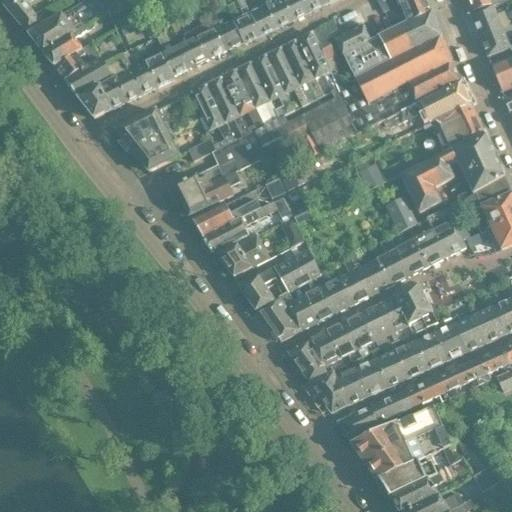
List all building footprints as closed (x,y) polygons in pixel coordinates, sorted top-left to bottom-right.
[(39,19),(25,3),(23,0),(11,0),(8,3),(5,0),(1,3),(28,35),(50,22),(46,15),(39,19)] [(110,0),(117,15),(141,3),(139,0),(110,0)] [(278,29),(267,6),(266,6),(263,0),(252,0),(258,10),(251,14),(261,37),(278,29)] [(283,0),(278,0),(267,6),(278,29),(294,21),(283,0)] [(303,0),(283,0),(294,21),(310,13),(303,0)] [(327,5),(324,0),(303,0),(310,13),(327,5)] [(364,17),(380,9),(376,0),(362,0),(357,3),(364,17)] [(382,0),(388,11),(400,6),(401,7),(416,0),(382,0)] [(428,0),(416,0),(401,7),(405,17),(402,18),(404,26),(433,13),(428,0)] [(494,7),(490,0),(465,0),(472,15),(494,7)] [(87,12),(81,3),(70,11),(76,20),(87,12)] [(494,7),(472,15),(471,16),(474,21),(496,12),(494,7)] [(244,17),(234,22),(244,44),(245,45),(261,37),(251,14),(249,15),(246,8),(242,11),(244,17)] [(68,12),(50,22),(28,35),(43,54),(77,33),(69,22),(73,18),(68,12)] [(498,16),(496,12),(474,21),(481,39),(504,30),(498,16)] [(215,13),(209,16),(216,31),(226,53),(244,44),(234,22),(222,28),(215,13)] [(339,34),(333,21),(312,33),(313,35),(333,75),(343,71),(337,58),(343,55),(344,58),(345,57),(356,81),(442,37),(433,13),(404,26),(403,27),(400,28),(394,31),(372,41),(365,29),(364,30),(361,24),(339,34)] [(504,30),(511,26),(510,27),(504,14),(498,16),(504,30)] [(200,20),(203,27),(187,35),(187,37),(191,43),(198,40),(208,61),(226,53),(216,31),(209,16),(200,20)] [(187,37),(187,35),(180,22),(171,26),(177,38),(178,41),(187,37)] [(92,23),(77,33),(43,54),(54,68),(76,53),(83,49),(77,40),(95,28),(92,23)] [(511,49),(504,30),(481,39),(488,58),(509,50),(511,49)] [(333,75),(313,35),(298,42),(316,81),(325,76),(333,93),(340,89),(333,75)] [(178,41),(177,38),(161,47),(165,56),(162,57),(174,81),(175,80),(173,78),(190,70),(180,49),(191,43),(187,37),(178,41)] [(286,117),(280,120),(269,125),(283,151),(302,140),(312,135),(322,154),(360,134),(386,121),(462,84),(453,62),(442,37),(356,81),(340,89),(333,93),(336,99),(289,123),(286,117)] [(198,40),(191,43),(180,49),(190,70),(208,61),(198,40)] [(316,81),(298,42),(282,50),(301,88),(309,84),(318,101),(325,97),(316,81)] [(76,53),(54,68),(65,82),(87,67),(80,59),(87,54),(94,63),(101,60),(91,44),(83,50),(83,49),(76,53)] [(165,56),(161,47),(140,57),(145,66),(147,65),(159,88),(174,81),(162,57),(165,56)] [(301,88),(282,50),(268,57),(287,96),(295,92),(303,108),(310,105),(301,88)] [(101,60),(94,63),(87,67),(65,82),(78,100),(100,88),(116,80),(131,73),(137,70),(128,53),(123,55),(123,54),(105,65),(101,60)] [(511,53),(511,54),(509,55),(490,62),(503,93),(511,89),(511,53)] [(287,96),(268,57),(253,64),(272,103),(280,99),(285,107),(276,111),(280,120),(286,117),(295,112),(287,96)] [(272,103),(253,64),(238,72),(265,128),(269,125),(280,120),(276,111),(272,103)] [(145,66),(137,70),(131,73),(143,96),(159,88),(147,65),(145,66)] [(265,128),(238,72),(223,79),(242,117),(249,114),(255,127),(248,130),(250,135),(265,128)] [(131,73),(116,80),(127,104),(143,96),(131,73)] [(242,117),(223,79),(208,87),(227,125),(235,121),(243,139),(250,135),(248,130),(242,117)] [(127,104),(116,80),(100,88),(112,111),(127,104)] [(462,84),(386,121),(391,129),(425,113),(431,125),(472,106),(462,84)] [(208,87),(192,94),(201,112),(210,134),(219,130),(224,141),(214,146),(217,152),(235,143),(227,125),(208,87)] [(112,111),(100,88),(78,100),(94,120),(112,111)] [(472,106),(431,125),(445,156),(486,136),(472,106)] [(183,116),(188,126),(200,120),(195,110),(183,116)] [(168,135),(156,112),(117,132),(133,152),(168,135)] [(219,167),(176,187),(175,188),(175,189),(170,193),(177,204),(182,202),(190,218),(191,217),(234,196),(231,188),(241,183),(236,174),(264,160),(283,151),(269,125),(265,128),(250,135),(243,139),(235,143),(217,152),(213,154),(219,167)] [(179,158),(168,135),(133,152),(149,173),(179,158)] [(311,159),(322,154),(312,135),(302,140),(311,159)] [(486,136),(445,156),(401,178),(421,215),(442,204),(436,190),(455,181),(450,168),(458,165),(464,178),(498,162),(486,135),(486,136)] [(210,140),(188,151),(194,163),(213,154),(217,152),(214,146),(210,140)] [(280,176),(288,193),(318,177),(310,161),(280,176)] [(511,192),(498,162),(464,178),(471,190),(457,198),(460,204),(459,205),(465,217),(467,216),(482,209),(511,194),(511,192)] [(396,163),(362,172),(367,188),(400,179),(396,163)] [(511,194),(482,209),(487,221),(477,226),(481,235),(511,220),(511,194)] [(398,236),(418,226),(405,199),(385,209),(398,236)] [(225,205),(192,221),(197,229),(196,232),(199,235),(202,236),(203,238),(256,213),(263,209),(259,202),(252,205),(231,214),(225,205)] [(256,213),(203,238),(213,255),(250,237),(246,227),(278,212),(274,203),(263,209),(256,213)] [(290,212),(297,226),(314,218),(307,204),(290,212)] [(487,221),(482,209),(467,216),(476,237),(481,235),(477,226),(487,221)] [(440,214),(426,222),(447,259),(466,249),(463,243),(453,223),(452,224),(452,222),(446,225),(440,214)] [(465,217),(453,223),(463,243),(466,241),(476,237),(467,216),(465,217)] [(476,237),(466,241),(470,250),(497,238),(502,251),(511,246),(511,220),(481,235),(476,237)] [(424,237),(414,242),(428,268),(447,259),(426,222),(418,226),(424,237)] [(253,270),(279,256),(274,249),(267,253),(262,245),(270,241),(265,233),(219,257),(235,279),(253,270)] [(409,278),(395,251),(389,241),(381,245),(386,256),(377,260),(390,288),(409,278)] [(428,268),(414,242),(395,251),(409,278),(428,268)] [(321,277),(308,251),(291,261),(304,285),(316,279),(321,277)] [(390,288),(377,260),(368,264),(362,255),(352,260),(372,297),(390,288)] [(372,297),(352,260),(348,262),(353,273),(342,278),(337,268),(333,270),(355,306),(372,297)] [(304,285),(291,261),(275,270),(289,293),(298,289),(304,285)] [(275,270),(258,279),(272,302),(278,299),(289,293),(275,270)] [(333,270),(321,277),(316,279),(337,315),(355,306),(333,270)] [(272,302),(258,279),(241,288),(256,311),(272,302)] [(304,285),(298,289),(319,324),(337,315),(316,279),(304,285)] [(426,290),(423,285),(396,299),(409,328),(413,335),(424,331),(433,327),(436,326),(438,325),(421,292),(426,290)] [(289,293),(278,299),(301,333),(319,324),(298,289),(289,293)] [(504,293),(508,302),(475,317),(488,344),(511,333),(511,296),(509,291),(504,293)] [(278,299),(272,302),(256,311),(257,312),(258,311),(281,343),(301,333),(278,299)] [(396,299),(377,308),(392,336),(395,343),(401,340),(403,339),(400,332),(409,328),(396,299)] [(377,308),(361,316),(375,344),(392,336),(377,308)] [(361,316),(344,325),(361,359),(368,355),(365,349),(375,344),(361,316)] [(457,317),(453,319),(468,353),(488,344),(475,317),(460,324),(457,317)] [(439,333),(436,326),(433,327),(448,362),(468,353),(453,319),(444,323),(447,329),(439,333)] [(344,325),(326,334),(341,361),(353,355),(356,361),(361,359),(344,325)] [(433,327),(424,331),(428,338),(417,343),(429,371),(448,362),(433,327)] [(341,361),(326,334),(309,343),(327,375),(333,372),(344,367),(341,361)] [(411,335),(403,339),(401,340),(405,348),(398,352),(410,379),(429,371),(417,343),(415,343),(411,335)] [(327,375),(309,343),(288,353),(310,384),(327,375)] [(410,379),(398,352),(395,353),(391,345),(382,349),(386,357),(378,360),(391,388),(410,379)] [(511,372),(511,369),(504,350),(471,365),(480,387),(491,382),(488,376),(497,372),(500,378),(511,372)] [(378,360),(359,369),(372,397),(391,388),(378,360)] [(353,363),(344,367),(333,372),(352,406),(372,397),(359,369),(357,366),(355,367),(353,363)] [(480,387),(471,365),(438,380),(448,402),(458,397),(455,391),(473,382),(476,389),(480,387)] [(333,372),(327,375),(310,384),(332,415),(352,406),(333,372)] [(511,372),(500,378),(496,380),(503,394),(511,390),(511,372)] [(438,380),(406,394),(413,410),(443,396),(446,402),(448,402),(438,380)] [(413,410),(406,394),(373,409),(383,431),(395,426),(392,419),(413,410)] [(395,426),(383,431),(353,445),(379,481),(397,473),(418,463),(443,452),(452,448),(433,408),(395,426)] [(373,409),(339,424),(353,445),(383,431),(373,409)] [(462,461),(452,448),(443,452),(450,467),(462,461)] [(418,463),(397,473),(379,481),(390,498),(428,480),(437,475),(431,461),(419,467),(418,463)] [(428,480),(390,498),(399,511),(406,511),(439,497),(433,488),(447,480),(443,472),(437,475),(428,480)] [(484,493),(465,505),(451,511),(469,511),(488,499),(484,493)] [(443,503),(439,497),(406,511),(451,511),(465,505),(460,498),(454,501),(452,498),(443,503)]
